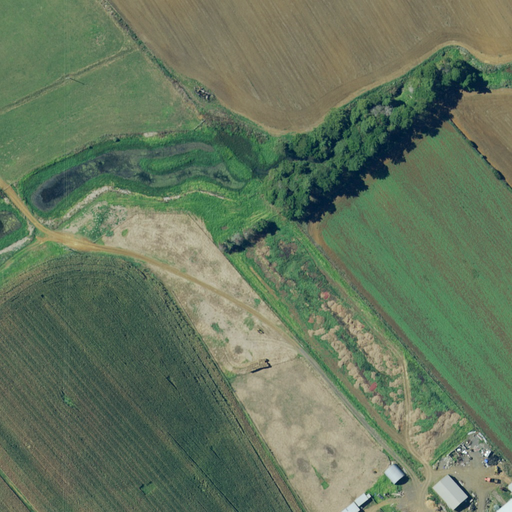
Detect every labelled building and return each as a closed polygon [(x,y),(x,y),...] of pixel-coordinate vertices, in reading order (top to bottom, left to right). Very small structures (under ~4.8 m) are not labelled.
[(405,476),(395,464),(385,473),(395,484),(405,476)] [(468,497),(448,475),(434,488),(454,511),(468,497)] [(371,497),(369,494),(366,496),(364,494),(355,501),(359,507),(371,497)] [(511,511),(511,500),(497,511),(511,511)] [(358,511),(360,511),(354,503),(342,511),(358,511)]
